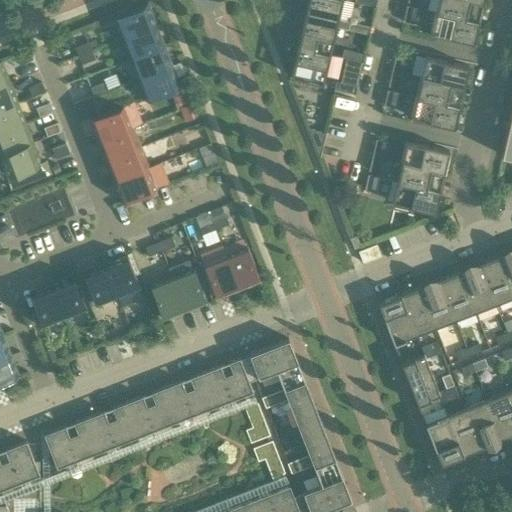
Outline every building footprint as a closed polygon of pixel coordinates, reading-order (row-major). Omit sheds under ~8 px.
[(309,0),(305,20),(337,27),(349,30),(351,22),(339,19),(343,0),(309,0)] [(473,0),(439,0),(437,12),(480,22),(484,3),(473,0)] [(115,17),(123,38),(157,25),(149,4),(115,17)] [(404,21),(415,24),(419,8),(408,6),(404,21)] [(480,22),(437,12),(432,33),(475,43),(480,22)] [(305,20),(298,48),(331,55),(337,27),(305,20)] [(349,30),(370,35),(372,27),(351,22),(349,30)] [(123,38),(131,58),(165,45),(157,25),(123,38)] [(76,47),(80,55),(93,50),(90,41),(76,47)] [(131,58),(139,79),(173,65),(165,45),(131,58)] [(331,55),(298,48),(292,76),(324,83),(331,55)] [(17,55),(21,64),(34,59),(31,50),(17,55)] [(93,50),(80,55),(83,64),(97,59),(93,50)] [(343,58),(364,63),(366,55),(345,50),(343,58)] [(396,55),(393,70),(404,73),(407,58),(396,55)] [(427,56),(422,77),(465,87),(470,66),(427,56)] [(0,62),(0,86),(11,82),(3,61),(0,62)] [(173,65),(139,79),(147,99),(181,86),(173,65)] [(404,73),(393,70),(389,86),(400,88),(404,73)] [(422,77),(417,97),(460,107),(465,87),(422,77)] [(92,87),(95,95),(109,90),(105,81),(92,87)] [(0,86),(0,109),(18,102),(11,82),(0,86)] [(30,87),(33,96),(47,91),(43,82),(30,87)] [(335,89),(357,94),(358,87),(337,82),(335,89)] [(109,90),(95,95),(99,104),(112,99),(109,90)] [(385,106),(395,108),(399,93),(388,90),(385,106)] [(192,103),(188,92),(176,97),(180,107),(192,103)] [(460,107),(417,97),(412,118),(455,128),(460,107)] [(0,109),(0,132),(26,122),(18,102),(0,109)] [(37,107),(41,116),(55,111),(51,102),(37,107)] [(91,119),(99,140),(134,127),(133,126),(143,123),(135,103),(126,106),(125,106),(91,119)] [(185,123),(198,117),(193,104),(180,109),(185,123)] [(0,132),(0,155),(34,142),(26,122),(0,132)] [(45,127),(49,136),(62,131),(59,122),(45,127)] [(99,140),(107,160),(141,147),(134,127),(99,140)] [(327,132),(308,128),(321,160),(327,132)] [(511,134),(507,134),(502,155),(511,157),(511,134)] [(377,139),(373,155),(384,157),(388,142),(377,139)] [(407,141),(402,161),(445,171),(450,151),(407,141)] [(34,142),(0,155),(12,188),(50,173),(46,161),(42,163),(34,142)] [(53,147),(57,158),(71,153),(67,142),(53,147)] [(107,160),(115,180),(149,167),(141,147),(107,160)] [(215,150),(202,155),(208,168),(220,163),(215,150)] [(384,157),(373,155),(370,170),(381,173),(384,157)] [(402,161),(398,181),(441,191),(445,171),(402,161)] [(149,167),(115,180),(123,201),(157,188),(149,167)] [(365,190),(376,193),(380,177),(369,175),(365,190)] [(441,191),(398,181),(393,202),(436,212),(441,191)] [(18,231),(75,217),(69,192),(12,205),(18,231)] [(217,229),(230,224),(223,206),(210,211),(217,229)] [(217,229),(210,211),(196,216),(203,234),(217,229)] [(173,236),(159,241),(163,250),(176,245),(173,236)] [(351,238),(355,249),(362,246),(358,236),(351,238)] [(163,250),(159,241),(146,247),(149,256),(163,250)] [(364,262),(382,255),(377,244),(359,251),(364,262)] [(240,289),(227,255),(226,255),(222,245),(202,253),(219,297),(240,289)] [(248,247),(227,255),(240,289),(261,281),(248,247)] [(502,255),(501,255),(511,283),(511,253),(503,257),(502,255)] [(127,254),(106,262),(123,307),(144,298),(127,254)] [(511,283),(501,255),(481,263),(497,304),(498,303),(503,314),(511,310),(511,303),(510,299),(511,297),(511,283)] [(123,307),(106,262),(85,270),(98,304),(118,297),(122,307),(123,307)] [(462,271),(461,271),(476,312),(497,304),(481,263),(479,264),(480,266),(463,273),(462,271)] [(194,268),(173,276),(186,310),(207,302),(194,268)] [(461,271),(441,279),(456,320),(476,312),(461,271)] [(73,275),(52,283),(65,317),(86,309),(73,275)] [(186,310),(173,276),(152,284),(165,318),(186,310)] [(422,286),(420,287),(436,327),(456,320),(441,279),(439,279),(440,282),(423,289),(422,286)] [(65,317),(52,283),(31,291),(44,325),(65,317)] [(420,287),(400,295),(416,335),(436,327),(420,287)] [(416,335),(400,295),(379,303),(395,343),(416,335)] [(156,319),(152,309),(146,312),(143,317),(145,324),(156,319)] [(511,340),(508,332),(495,337),(499,345),(511,340)] [(0,335),(0,358),(11,354),(3,334),(0,335)] [(304,491),(312,511),(317,511),(352,499),(346,483),(343,485),(341,478),(344,477),(335,455),(332,456),(303,382),(306,381),(298,359),(295,360),(292,354),(295,353),(289,338),(250,353),(259,376),(277,369),(285,388),(262,397),(266,407),(289,399),(311,454),(288,463),(292,473),(314,464),(322,483),(304,491)] [(437,340),(429,343),(434,355),(442,352),(437,340)] [(422,346),(425,354),(426,358),(434,355),(429,343),(422,346)] [(479,343),(467,348),(471,356),(482,352),(479,343)] [(471,356),(467,348),(465,344),(455,348),(457,352),(455,352),(459,361),(471,356)] [(511,357),(511,347),(501,352),(505,360),(511,357)] [(56,359),(52,348),(44,350),(48,362),(56,359)] [(0,382),(19,375),(11,354),(0,358),(0,382)] [(402,363),(418,404),(441,395),(439,391),(426,358),(425,354),(402,363)] [(49,461),(50,475),(60,471),(58,466),(253,390),(240,357),(229,361),(232,366),(223,370),(221,364),(191,376),(193,381),(184,385),(182,379),(152,391),(154,396),(145,400),(143,394),(113,406),(115,411),(107,415),(105,410),(75,421),(77,427),(68,430),(66,425),(44,433),(44,443),(49,443),(55,459),(49,461)] [(485,358),(473,363),(476,371),(488,366),(485,358)] [(476,371),(473,363),(461,367),(464,376),(476,371)] [(447,388),(451,400),(459,397),(455,385),(447,388)] [(439,391),(441,395),(444,403),(451,400),(447,388),(439,391)] [(511,403),(507,391),(487,399),(503,440),(511,436),(511,403)] [(247,429),(252,442),(271,434),(258,402),(257,403),(254,396),(243,400),(253,426),(247,429)] [(487,399),(467,407),(483,448),(484,447),(483,445),(501,438),(502,440),(503,440),(487,399)] [(467,407),(447,415),(462,455),(483,448),(467,407)] [(462,455),(447,415),(426,423),(442,464),(462,455)] [(41,511),(41,504),(40,460),(35,460),(27,440),(6,448),(8,453),(0,456),(0,489),(1,489),(10,511),(41,511)] [(265,458),(276,484),(286,480),(284,473),(285,472),(273,440),(254,447),(259,460),(265,458)] [(300,511),(290,484),(218,511),(300,511)]
